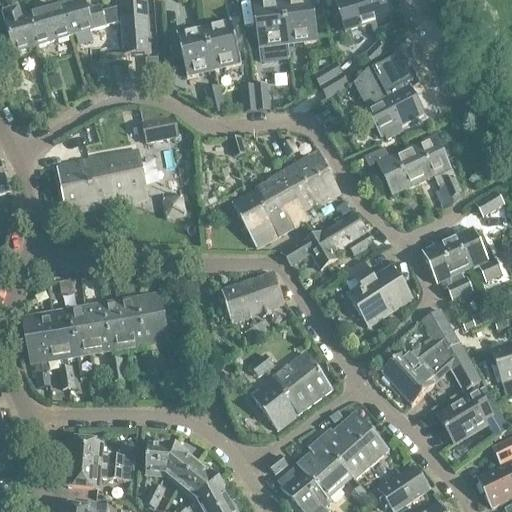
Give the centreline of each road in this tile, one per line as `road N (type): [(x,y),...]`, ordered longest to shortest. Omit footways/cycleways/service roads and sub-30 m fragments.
road 1 (residential): [(403,242),(367,215),(304,122),(222,128),(161,101),(130,98),(16,157)]
road 2 (residential): [(357,384),(268,264),(27,257)]
road 3 (residential): [(244,470),(211,435),(178,421),(29,418)]
road 4 (residential): [(357,384),(427,296),(403,242)]
road 5 (residential): [(468,511),(438,464),(357,384)]
road 6 (residential): [(244,470),(357,384)]
